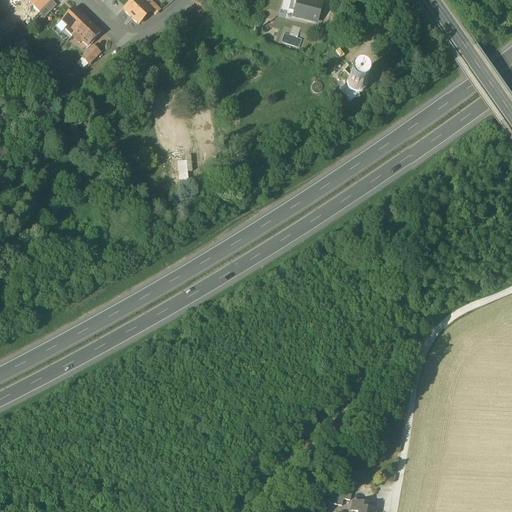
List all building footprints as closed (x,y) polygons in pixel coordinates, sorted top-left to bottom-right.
[(136,24),(138,25),(151,12),(146,7),(151,2),(148,0),(134,0),(124,12),(125,13),(128,16),(133,21),(136,24)] [(315,22),(316,22),(321,4),(314,3),(313,5),(298,1),(294,17),(315,22)] [(151,12),(155,16),(159,11),(151,2),(146,7),(151,12)] [(38,14),(43,19),(54,8),(49,4),(38,14)] [(64,30),(72,37),(87,21),(74,8),(61,22),(67,28),(64,30)] [(100,33),(87,21),(72,37),(79,44),(81,42),(87,47),(100,33)] [(67,28),(61,22),(56,28),(61,33),(64,30),(67,28)] [(283,34),(281,43),(298,47),(301,38),(283,34)] [(27,47),(24,41),(17,45),(21,51),(27,47)] [(82,59),(88,65),(100,54),(93,47),(82,59)] [(88,65),(82,59),(76,65),(82,70),(88,65)] [(346,85),(346,89),(348,92),(352,95),(356,96),(360,95),(363,93),(366,90),(367,86),(366,82),(364,78),(361,76),(357,75),(353,75),(349,78),(347,81),(346,85)] [(60,82),(53,78),(49,85),(56,89),(60,82)] [(192,171),(191,156),(168,158),(170,183),(189,181),(188,172),(192,171)] [(216,161),(216,157),(206,157),(206,166),(211,166),(211,161),(216,161)] [(327,504),(341,507),(343,501),(349,502),(352,491),(341,488),(327,504)] [(376,511),(377,506),(367,504),(366,505),(357,503),(353,502),(351,510),(351,511),(376,511)]
